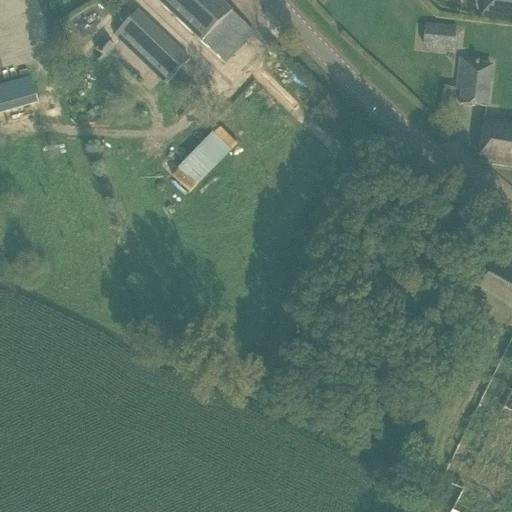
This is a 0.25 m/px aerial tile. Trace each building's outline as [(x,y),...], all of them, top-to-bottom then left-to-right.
[(242,50),(240,48),(254,34),(217,0),(155,0),(201,43),(202,42),(226,66),(242,50)] [(511,0),(484,0),(483,17),(511,20),(511,0)] [(165,86),(190,60),(138,10),(113,36),(165,86)] [(444,25),(444,24),(424,23),(423,44),(443,45),(442,48),(455,49),(456,26),(444,25)] [(101,63),(115,48),(105,37),(95,49),(98,52),(94,56),(101,63)] [(461,91),(459,104),(487,108),(492,66),(475,64),(476,59),(459,57),(456,91),(461,91)] [(29,78),(0,85),(0,111),(35,102),(29,78)] [(511,122),(485,119),(481,143),(479,162),(511,167),(511,122)] [(511,269),(488,257),(478,274),(468,292),(511,316),(511,269)] [(511,511),(511,336),(440,480),(463,491),(451,511),(511,511)]
